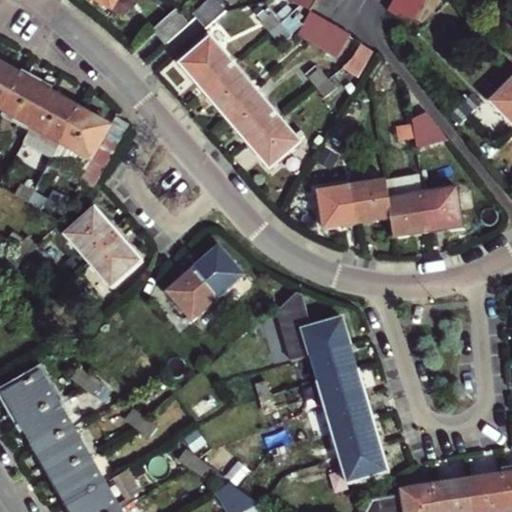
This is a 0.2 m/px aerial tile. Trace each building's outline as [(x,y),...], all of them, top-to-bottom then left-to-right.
[(97,0),(121,14),(125,14),(129,13),(132,9),(133,4),(131,1),(130,0),(97,0)] [(197,19),(206,30),(226,13),(216,0),(211,0),(194,15),(197,19)] [(271,0),(268,7),(282,24),(292,14),(301,7),(289,0),(271,0)] [(289,0),(301,7),(310,13),(317,0),(289,0)] [(419,12),(399,0),(393,0),(387,11),(411,25),(419,12)] [(425,0),(399,0),(419,12),(425,0)] [(190,25),(178,11),(154,31),(166,46),(190,25)] [(297,35),(310,42),(323,20),(310,13),(302,27),(297,35)] [(290,37),(302,27),(292,14),(282,24),(280,25),(290,37)] [(271,33),(280,25),(271,15),(262,22),(271,33)] [(337,27),(323,20),(310,42),(312,43),(324,50),(337,27)] [(281,45),(290,37),(280,25),(271,33),(281,45)] [(351,36),(337,27),(324,50),(338,58),(350,37),(351,36)] [(206,90),(234,66),(213,41),(184,64),(206,90)] [(345,69),(354,75),(359,79),(373,51),(361,44),(345,69)] [(0,108),(4,111),(23,77),(0,64),(0,108)] [(206,90),(228,116),(256,92),(234,66),(206,90)] [(301,98),(316,85),(326,78),(317,67),(307,75),(310,79),(305,84),(296,74),(287,82),(301,98)] [(336,89),(354,75),(345,69),(328,81),(336,89)] [(33,128),(52,94),(23,77),(4,111),(33,128)] [(327,97),(336,89),(328,81),(326,78),(316,85),(327,97)] [(511,83),(491,102),(511,123),(511,83)] [(228,116),(250,142),(278,117),(256,92),(228,116)] [(62,144),(81,110),(52,94),(33,128),(25,142),(54,158),(62,144)] [(473,96),(462,106),(471,115),(482,105),(473,96)] [(342,122),(353,129),(368,104),(358,98),(342,122)] [(471,115),(462,106),(452,116),(460,126),(471,115)] [(111,127),(81,110),(62,144),(92,161),(80,181),(95,189),(119,148),(104,140),(111,127)] [(428,116),(411,119),(413,126),(414,138),(416,150),(450,144),(428,116)] [(278,117),(250,142),(272,169),(301,144),(278,117)] [(341,122),(334,134),(345,141),(353,129),(342,122),(341,122)] [(399,140),(414,138),(413,126),(397,129),(399,140)] [(345,141),(334,134),(325,147),(336,154),(345,141)] [(430,233),(423,195),(420,177),(387,182),(393,219),(396,238),(430,233)] [(353,188),(359,225),(393,219),(387,182),(353,188)] [(21,184),(15,195),(29,203),(35,192),(21,184)] [(359,225),(353,188),(319,194),(325,230),(359,225)] [(459,189),(423,195),(430,233),(465,228),(459,189)] [(48,200),(35,192),(29,203),(42,211),(48,200)] [(90,262),(119,237),(96,211),(67,236),(90,262)] [(13,234),(8,240),(17,246),(21,240),(13,234)] [(141,263),(119,237),(90,262),(113,288),(141,263)] [(26,258),(37,248),(30,238),(18,248),(26,258)] [(220,247),(194,270),(219,299),(246,276),(220,247)] [(15,268),(26,258),(18,248),(7,258),(15,268)] [(193,322),(219,299),(194,270),(168,293),(193,322)] [(312,357),(351,345),(343,319),(312,327),(300,291),(299,291),(278,308),(286,334),(294,362),(312,357)] [(24,320),(34,312),(24,300),(14,308),(24,320)] [(34,312),(24,320),(34,331),(43,323),(34,312)] [(252,312),(240,322),(248,332),(260,322),(252,312)] [(238,341),(248,332),(240,322),(229,331),(238,341)] [(245,346),(249,360),(260,357),(256,343),(245,346)] [(312,357),(320,383),(358,371),(351,345),(312,357)] [(92,378),(80,369),(73,380),(84,388),(85,388),(92,378)] [(358,371),(320,383),(327,407),(366,396),(358,371)] [(8,395),(24,423),(58,403),(42,376),(8,395)] [(85,388),(84,388),(96,396),(104,387),(92,378),(85,388)] [(256,385),(260,400),(271,397),(267,382),(256,385)] [(335,433),(374,422),(366,396),(327,407),(335,433)] [(275,411),(271,397),(260,400),(264,414),(275,411)] [(58,403),(24,423),(40,450),(73,430),(58,403)] [(127,420),(139,429),(147,419),(135,410),(127,420)] [(139,429),(150,437),(157,427),(147,419),(139,429)] [(342,457),(381,446),(374,422),(335,433),(342,457)] [(40,450),(55,477),(89,458),(73,430),(40,450)] [(275,450),(285,447),(281,433),(271,436),(275,451),(275,450)] [(389,472),(381,446),(342,457),(350,484),(389,472)] [(275,450),(275,451),(278,464),(290,461),(285,447),(275,450)] [(199,458),(188,450),(181,460),(193,469),(199,458)] [(71,504),(105,485),(89,458),(55,477),(71,504)] [(199,458),(193,469),(203,478),(210,467),(199,458)] [(511,511),(511,474),(503,475),(508,511),(511,511)] [(508,511),(503,475),(468,480),(472,511),(508,511)] [(436,485),(440,511),(472,511),(468,480),(436,485)] [(285,486),(289,501),(300,497),(296,482),(285,486)] [(71,504),(75,511),(118,511),(120,511),(105,485),(71,504)] [(440,511),(436,485),(402,490),(403,495),(373,499),(366,511),(440,511)] [(227,511),(242,511),(236,501),(225,508),(227,511)]
